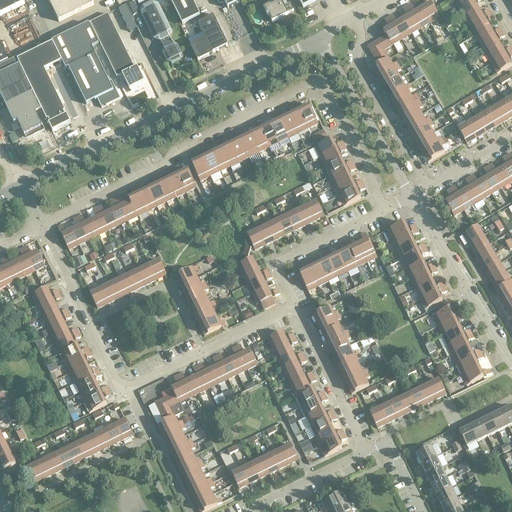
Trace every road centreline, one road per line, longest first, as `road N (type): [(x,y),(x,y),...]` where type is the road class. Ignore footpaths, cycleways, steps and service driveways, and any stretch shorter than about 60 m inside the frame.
road 1 (residential): [(37,225),(171,163),(180,148),(303,86),(325,93),(386,208)]
road 2 (unclassified): [(17,186),(316,40)]
road 3 (residential): [(425,187),(353,68),(363,22),(358,10)]
road 4 (residential): [(511,360),(410,197)]
road 5 (residential): [(293,307),(126,387)]
road 6 (residential): [(126,387),(37,225)]
road 7 (unclassified): [(316,40),(410,197)]
road 8 (residential): [(293,307),(276,271),(280,258),(386,208)]
road 9 (residential): [(365,454),(293,307)]
road 10 (residential): [(244,511),(365,454)]
